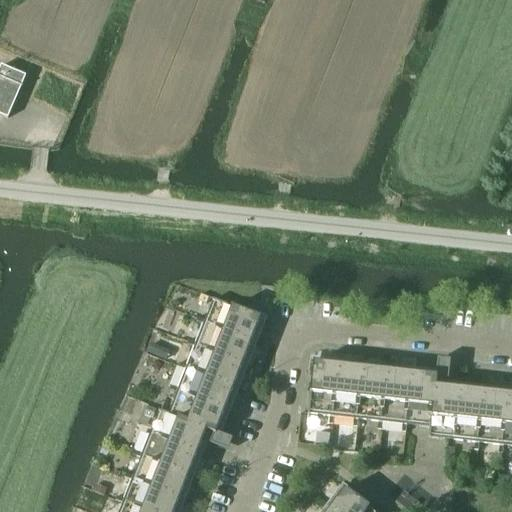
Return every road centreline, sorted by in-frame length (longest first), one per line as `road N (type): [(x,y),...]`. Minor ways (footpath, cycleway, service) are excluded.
road 1 (unclassified): [(511,248),(0,189)]
road 2 (residential): [(242,511),(282,407),(292,336),(511,352)]
